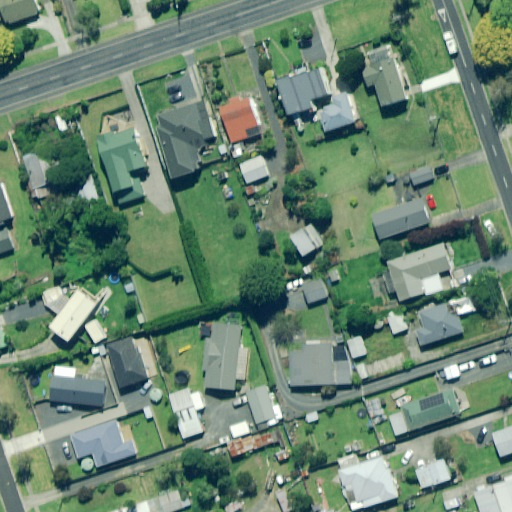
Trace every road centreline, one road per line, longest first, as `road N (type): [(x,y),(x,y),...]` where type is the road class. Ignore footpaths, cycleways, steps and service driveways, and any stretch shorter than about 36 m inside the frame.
road 1 (secondary): [(0,96),(283,0)]
road 2 (residential): [(511,200),(443,0)]
